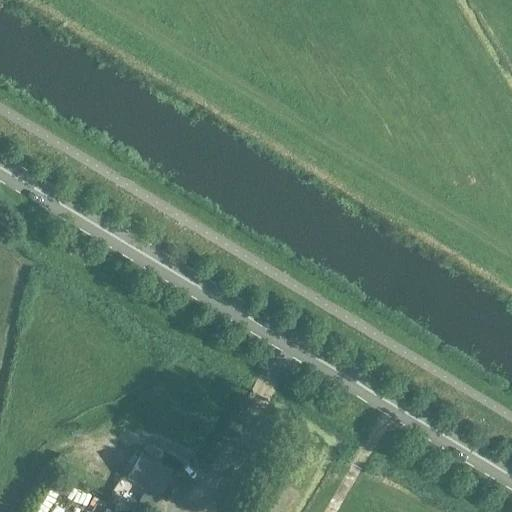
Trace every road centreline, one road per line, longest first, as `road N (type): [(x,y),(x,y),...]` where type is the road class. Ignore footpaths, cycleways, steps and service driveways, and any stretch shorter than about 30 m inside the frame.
road 1 (secondary): [(511,478),(0,170)]
road 2 (track): [(511,255),(88,0)]
